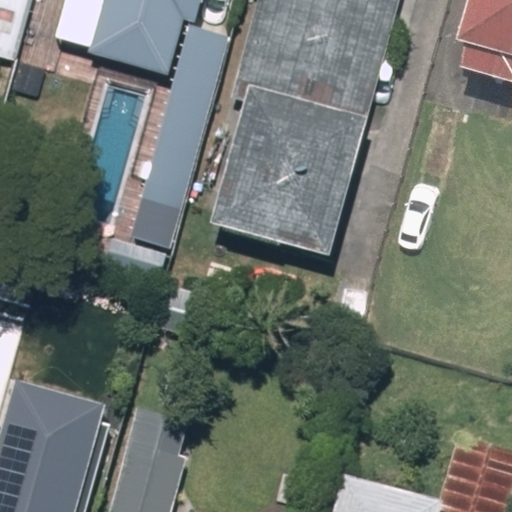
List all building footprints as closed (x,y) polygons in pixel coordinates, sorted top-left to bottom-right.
[(213,0),(81,0),(68,46),(176,76),(191,21),(207,25),(213,0)] [(261,0),(235,95),(256,100),(221,225),(339,258),(410,0),(261,0)] [(511,0),(502,0),(488,59),(511,65),(511,0)] [(180,218),(239,41),(197,27),(138,204),(180,218)] [(152,373),(114,511),(173,511),(207,388),(152,373)] [(511,511),(511,448),(461,436),(445,500),(354,477),(345,511),(511,511)] [(0,511),(93,511),(103,482),(0,452),(0,511)]
